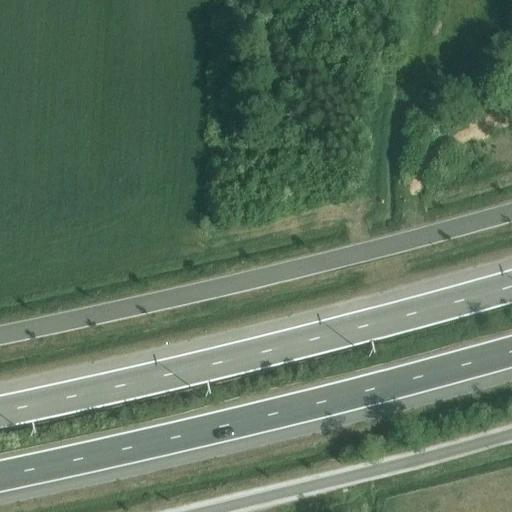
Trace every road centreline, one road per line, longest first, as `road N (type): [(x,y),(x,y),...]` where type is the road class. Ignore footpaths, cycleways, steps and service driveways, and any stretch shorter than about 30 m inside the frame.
road 1 (motorway): [(511,285),(0,411)]
road 2 (motorway): [(0,474),(511,351)]
road 3 (tertiary): [(511,217),(0,337)]
road 4 (unclassified): [(511,430),(199,511)]
